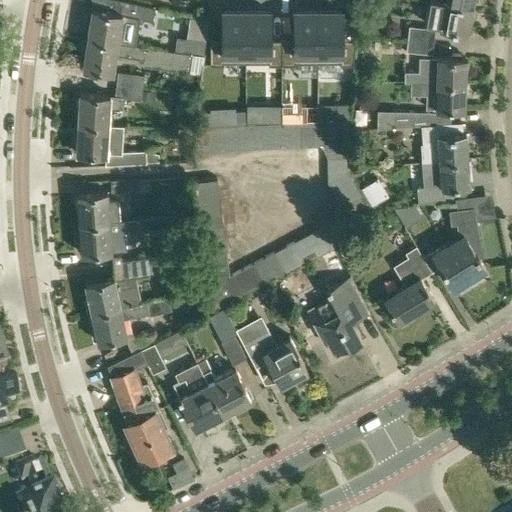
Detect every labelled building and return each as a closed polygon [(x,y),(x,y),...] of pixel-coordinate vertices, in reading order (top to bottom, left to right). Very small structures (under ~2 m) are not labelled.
[(90,20),(87,37),(135,44),(139,18),(152,21),(154,7),(122,0),(101,0),(100,9),(92,7),(90,20)] [(471,6),(438,0),(430,0),(426,23),(439,25),(439,26),(440,27),(467,32),(467,31),(471,6)] [(210,39),(210,64),(223,64),(223,61),(245,62),(245,10),(222,10),(222,39),(210,39)] [(245,10),(245,62),(268,62),(268,64),(281,64),(281,39),(269,39),(269,10),(245,10)] [(281,39),(281,64),(295,64),(295,62),(317,62),(317,10),(294,10),(294,39),(281,39)] [(317,10),(317,62),(340,62),(340,64),(353,64),(355,39),(341,39),(341,10),(317,10)] [(435,28),(409,26),(407,38),(433,41),(433,40),(432,40),(433,29),(435,29),(435,28)] [(201,73),(203,54),(135,44),(87,37),(83,67),(114,71),(116,53),(145,57),(144,64),(201,73)] [(407,38),(406,51),(432,54),(432,53),(431,52),(432,42),(433,41),(407,38)] [(427,58),(427,72),(427,75),(418,75),(418,81),(464,83),(465,58),(461,58),(461,54),(451,54),(450,57),(437,57),(429,57),(427,58)] [(116,72),(115,83),(139,86),(141,74),(116,72)] [(463,109),(464,83),(418,81),(418,93),(426,93),(425,107),(463,109)] [(80,92),(78,121),(108,123),(109,106),(120,107),(121,97),(138,99),(139,86),(115,83),(114,94),(80,92)] [(150,100),(151,91),(142,90),(141,99),(150,100)] [(246,105),(247,122),(257,121),(269,121),(281,120),(281,101),(246,102),(246,105)] [(334,119),(348,118),(350,103),(317,104),(318,119),(320,119),(334,119)] [(236,106),(236,122),(245,122),(247,122),(246,105),(236,106)] [(316,109),(303,109),(303,119),(316,119),(316,109)] [(418,125),(438,123),(437,111),(377,109),(377,128),(390,127),(418,125)] [(325,155),(349,145),(348,129),(348,118),(334,119),(320,119),(320,143),(325,155)] [(320,119),(306,120),(307,144),(320,143),(320,119)] [(282,145),(281,120),(269,121),(270,145),(282,145)] [(294,120),(281,120),(282,145),(294,144),(294,120)] [(294,120),(294,144),(307,144),(306,120),(294,120)] [(123,124),(108,123),(78,121),(76,153),(105,154),(105,164),(157,162),(156,151),(144,151),(121,151),(123,124)] [(245,147),(258,146),(257,121),(247,122),(245,122),(245,147)] [(269,121),(257,121),(258,146),(270,145),(269,121)] [(220,122),(208,123),(209,148),(221,148),(220,122)] [(233,147),(232,122),(220,122),(221,148),(233,147)] [(236,122),(232,122),(233,147),(245,147),(245,122),(236,122)] [(422,161),(438,160),(467,158),(465,133),(466,133),(466,132),(462,132),(461,122),(454,122),(438,123),(418,125),(421,161),(422,161)] [(209,148),(208,123),(196,123),(193,149),(209,148)] [(331,166),(350,157),(349,145),(325,155),(331,166)] [(350,171),(350,157),(331,166),(326,168),(333,180),(350,171)] [(468,180),(467,158),(438,160),(422,161),(424,187),(418,188),(419,200),(441,198),(440,186),(469,184),(469,183),(468,180)] [(333,180),(329,182),(334,192),(356,181),(350,171),(333,180)] [(195,193),(218,190),(217,177),(193,180),(195,193)] [(135,179),(110,180),(110,189),(136,188),(135,179)] [(361,191),(356,181),(334,192),(340,202),(361,191)] [(220,202),(218,190),(195,193),(197,205),(220,202)] [(107,191),(88,192),(76,193),(76,194),(77,194),(79,223),(119,220),(118,199),(108,200),(107,191)] [(370,207),(361,191),(340,202),(345,212),(338,216),(341,223),(370,207)] [(222,214),(220,202),(197,205),(198,217),(222,214)] [(473,207),(461,208),(449,210),(451,223),(460,221),(462,232),(466,237),(447,248),(444,243),(424,256),(431,268),(434,266),(440,274),(444,272),(453,287),(455,285),(483,268),(485,267),(478,256),(482,253),(480,245),(481,245),(481,244),(480,244),(473,207)] [(198,217),(200,229),(223,226),(222,214),(198,217)] [(349,239),(341,223),(338,216),(326,222),(338,245),(349,239)] [(137,228),(136,219),(119,220),(79,223),(81,252),(80,252),(80,253),(126,250),(125,229),(137,228)] [(315,229),(327,250),(338,245),(326,222),(315,229)] [(200,229),(202,241),(225,238),(223,226),(200,229)] [(316,256),(327,250),(315,229),(305,234),(316,256)] [(306,261),(316,256),(305,234),(294,240),(306,261)] [(349,239),(338,245),(346,260),(362,251),(354,236),(349,239)] [(227,254),(225,238),(202,241),(204,257),(227,254)] [(295,267),(306,261),(294,240),(284,245),(295,267)] [(420,274),(431,268),(424,256),(416,244),(406,250),(409,255),(394,264),(406,284),(383,297),(397,320),(434,297),(420,274)] [(295,267),(284,245),(274,251),(285,272),(295,267)] [(191,269),(204,268),(202,248),(188,250),(191,269)] [(285,272),(274,251),(263,256),(274,278),(285,272)] [(91,311),(142,300),(138,276),(154,273),(151,255),(121,259),(121,254),(113,255),(113,276),(85,283),(85,284),(89,299),(85,300),(87,312),(86,313),(86,314),(92,312),(91,311)] [(211,312),(242,295),(231,273),(230,274),(227,254),(204,257),(211,312)] [(264,284),(274,278),(263,256),(253,262),(264,284)] [(253,289),(264,284),(253,262),(242,268),(253,289)] [(242,268),(231,273),(242,295),(253,289),(242,268)] [(327,337),(335,354),(364,339),(354,320),(370,311),(350,273),(327,286),(332,295),(308,308),(324,337),(327,337)] [(192,286),(194,299),(207,297),(205,284),(192,286)] [(97,340),(97,341),(110,338),(111,343),(123,340),(122,336),(123,336),(126,335),(122,317),(146,313),(147,315),(171,309),(168,295),(142,300),(91,311),(92,312),(98,340),(97,340)] [(237,332),(224,307),(209,314),(233,362),(246,356),(234,334),(237,332)] [(280,383),(308,369),(289,334),(275,342),(261,314),(236,328),(256,365),(267,359),(280,383)] [(168,322),(173,332),(181,327),(177,318),(168,322)] [(135,337),(126,341),(131,352),(140,347),(154,340),(149,330),(135,337)] [(154,342),(140,349),(147,363),(152,373),(166,366),(154,342)] [(156,409),(160,407),(148,382),(140,384),(134,368),(147,363),(140,349),(140,347),(131,352),(107,364),(127,420),(124,422),(142,460),(155,453),(158,459),(173,452),(171,446),(172,445),(156,409)] [(222,412),(250,398),(234,366),(213,376),(203,355),(196,359),(222,412)] [(208,419),(222,412),(196,359),(175,369),(179,378),(172,382),(196,431),(211,424),(208,419)] [(15,396),(17,392),(15,385),(12,383),(10,378),(0,381),(0,413),(6,412),(4,404),(16,401),(15,396)] [(61,511),(60,508),(62,507),(52,486),(40,457),(15,468),(21,483),(27,480),(34,495),(18,502),(20,506),(16,507),(18,511),(61,511)]
